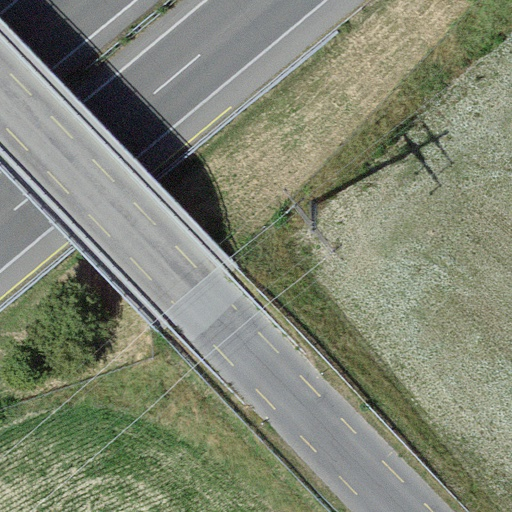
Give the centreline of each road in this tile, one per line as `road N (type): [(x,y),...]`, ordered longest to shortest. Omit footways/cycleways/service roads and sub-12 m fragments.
road 1 (tertiary): [(403,511),(0,91)]
road 2 (motorway): [(0,223),(267,0)]
